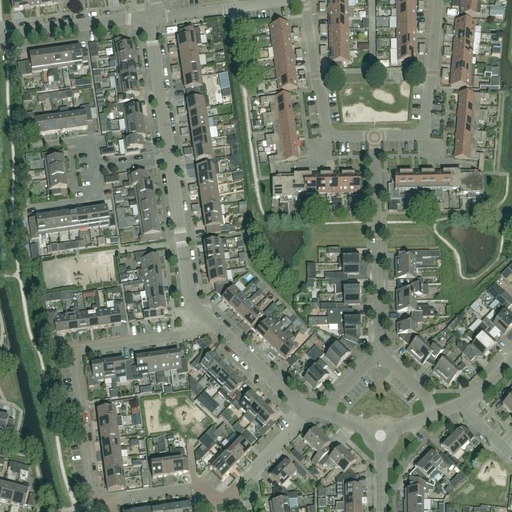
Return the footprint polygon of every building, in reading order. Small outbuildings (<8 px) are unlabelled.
[(23,10),(21,0),(9,0),(11,11),(23,10)] [(34,8),(33,0),(21,0),(23,10),(34,8)] [(327,0),(328,9),(347,9),(346,0),(327,0)] [(480,6),(461,4),(460,16),(479,17),(480,6)] [(415,18),(414,7),(395,8),(395,18),(415,18)] [(347,19),(347,9),(328,9),(328,20),(347,19)] [(415,18),(395,18),(396,29),(415,29),(415,18)] [(348,30),(347,19),(328,20),(328,30),(348,30)] [(455,21),(454,32),(473,34),(474,23),(455,21)] [(270,38),(289,35),(288,24),(269,26),(270,38)] [(415,39),(415,29),(396,29),(396,40),(415,39)] [(199,30),(190,31),(177,33),(177,39),(178,49),(196,47),(201,46),(199,30)] [(348,30),(328,30),(329,41),(348,41),(348,30)] [(451,32),(451,36),(454,37),(453,43),(472,45),(473,34),(454,32),(451,32)] [(289,35),(270,38),(272,48),(291,46),(289,35)] [(415,50),(415,39),(396,40),(396,51),(415,50)] [(125,46),(125,40),(112,42),(114,58),(132,55),(131,45),(125,46)] [(348,52),(348,41),(329,41),(329,52),(348,52)] [(453,43),(452,54),(471,56),(472,45),(453,43)] [(89,45),(88,45),(90,58),(91,61),(98,60),(95,44),(89,45)] [(291,46),(272,48),(273,59),(292,56),(291,46)] [(197,57),(196,47),(178,49),(180,59),(197,57)] [(80,48),(69,49),(72,67),(73,75),(77,74),(76,67),(82,66),(82,68),(88,67),(86,54),(86,50),(80,51),(80,48)] [(69,49),(59,51),(62,69),(67,68),(69,76),(73,75),(72,67),(69,49)] [(415,50),(396,51),(396,62),(415,62),(415,50)] [(62,69),(59,51),(49,52),(53,78),(53,84),(54,91),(58,91),(57,84),(59,84),(57,69),(62,69)] [(49,52),(39,54),(41,72),(47,71),(48,78),(53,78),(49,52)] [(348,52),(329,52),(329,63),(348,63),(348,52)] [(41,72),(39,54),(28,55),(29,62),(24,62),(25,76),(31,75),(31,73),(41,72)] [(452,54),(451,65),(470,67),(471,56),(452,54)] [(114,58),(109,59),(109,63),(115,62),(116,68),(134,65),(132,55),(114,58)] [(294,67),(292,56),(273,59),(275,70),(294,67)] [(199,67),(197,57),(180,59),(181,70),(199,67)] [(216,69),(224,67),(222,60),(214,62),(216,69)] [(116,68),(117,74),(108,75),(108,79),(113,79),(135,75),(134,65),(116,68)] [(470,67),(451,65),(450,75),(470,77),(470,67)] [(200,77),(199,67),(181,70),(183,80),(200,77)] [(294,67),(275,70),(276,80),(295,78),(294,67)] [(137,86),(135,75),(113,79),(115,89),(137,86)] [(470,77),(450,75),(450,87),(469,88),(470,77)] [(200,77),(183,80),(184,90),(185,90),(186,96),(206,93),(205,87),(202,87),(200,77)] [(297,89),(295,78),(276,80),(278,91),(297,89)] [(174,88),(181,87),(179,79),(172,80),(174,88)] [(137,86),(115,89),(117,105),(133,103),(132,97),(138,96),(137,86)] [(206,93),(186,96),(187,101),(186,101),(187,112),(205,109),(209,109),(208,98),(206,98),(206,93)] [(489,96),(459,93),(458,105),(479,106),(479,101),(488,102),(489,96)] [(269,109),(290,106),(289,95),(259,99),(260,105),(269,104),(269,109)] [(133,103),(117,105),(111,106),(112,110),(117,109),(118,113),(120,115),(123,114),(124,120),(141,118),(140,107),(133,108),(133,103)] [(458,105),(457,115),(487,118),(487,112),(479,111),(479,106),(458,105)] [(73,113),(76,131),(86,129),(86,123),(91,122),(89,106),(80,108),(79,109),(80,112),(73,113)] [(290,106),(269,109),(270,114),(261,116),(262,121),(292,117),(290,106)] [(59,115),(53,116),(56,134),(66,132),(63,109),(58,110),(59,115)] [(67,109),(63,109),(66,132),(76,131),(73,113),(67,114),(67,109)] [(205,109),(187,112),(189,122),(207,119),(205,109)] [(105,114),(99,116),(98,116),(100,124),(107,123),(105,114)] [(43,117),(33,119),(33,115),(25,116),(28,137),(46,135),(43,117)] [(457,115),(456,126),(477,128),(478,123),(486,123),(487,118),(457,115)] [(53,116),(43,117),(46,135),(56,134),(53,116)] [(292,117),(262,121),(263,127),(272,125),(272,131),(293,128),(292,117)] [(143,128),(141,118),(124,120),(125,130),(143,128)] [(208,130),(207,119),(189,122),(190,132),(208,130)] [(107,123),(100,124),(100,127),(101,134),(108,133),(107,123)] [(477,128),(456,126),(455,137),(485,139),(486,134),(477,133),(477,128)] [(125,130),(126,136),(122,137),(122,141),(126,140),(126,141),(140,139),(144,138),(143,128),(125,130)] [(293,128),(272,131),(273,136),(264,137),(265,142),(295,138),(293,128)] [(209,140),(208,130),(190,132),(192,142),(209,140)] [(455,137),(455,148),(476,149),(476,144),(485,145),(485,139),(455,137)] [(296,149),(295,138),(265,142),(266,148),(275,147),(275,152),(296,149)] [(142,149),(140,139),(126,141),(126,140),(122,141),(125,156),(139,153),(138,149),(142,149)] [(211,150),(209,140),(192,142),(193,152),(211,150)] [(476,149),(455,148),(454,159),(478,161),(477,170),(483,171),(484,155),(475,155),(476,149)] [(296,149),(275,152),(276,157),(267,158),(270,174),(275,173),(273,163),(298,160),(296,149)] [(211,150),(193,152),(195,163),(196,163),(212,160),(211,150)] [(45,171),(63,168),(61,158),(55,159),(54,153),(40,155),(41,161),(44,161),(45,171)] [(228,158),(229,163),(234,168),(239,167),(237,157),(228,158)] [(215,160),(212,160),(196,163),(196,168),(197,179),(215,176),(219,176),(217,165),(216,166),(215,160)] [(64,178),(63,168),(45,171),(47,181),(64,178)] [(129,183),(122,184),(123,189),(129,188),(133,187),(147,185),(146,174),(139,175),(138,172),(127,173),(127,174),(128,177),(129,183)] [(427,192),(427,172),(416,173),(416,192),(427,192)] [(438,191),(437,172),(427,172),(427,192),(427,200),(438,200),(438,191)] [(449,191),(448,172),(437,172),(438,191),(449,191)] [(460,172),(448,172),(449,191),(456,191),(456,196),(460,196),(460,177),(460,172)] [(394,173),(394,185),(387,185),(388,212),(396,212),(396,206),(399,206),(399,192),(406,192),(405,173),(394,173)] [(416,173),(405,173),(406,192),(416,192),(416,173)] [(336,174),(325,175),(326,194),(337,194),(336,174)] [(347,174),(336,174),(337,194),(347,193),(347,174)] [(351,198),(351,193),(359,193),(358,174),(347,174),(347,193),(347,198),(351,198)] [(304,175),(292,175),(292,180),(293,199),(297,199),(297,194),(304,194),(304,175)] [(315,194),(315,175),(304,175),(304,194),(315,194)] [(325,175),(315,175),(315,194),(326,194),(325,175)] [(216,186),(215,176),(197,179),(198,189),(216,186)] [(470,176),(460,177),(460,196),(466,196),(467,200),(470,200),(470,176)] [(481,176),(470,176),(470,200),(474,200),(474,195),(482,195),(481,176)] [(64,178),(47,181),(48,191),(46,191),(47,197),(60,195),(59,190),(66,189),(64,178)] [(282,180),(271,181),(271,200),(279,200),(279,204),(283,204),(282,180)] [(292,180),(282,180),(283,204),(287,204),(287,199),(293,199),(292,180)] [(151,184),(147,185),(133,187),(135,197),(153,194),(151,184)] [(216,186),(198,189),(200,199),(218,196),(216,186)] [(136,203),(129,204),(129,208),(136,207),(154,205),(153,194),(135,197),(136,203)] [(218,196),(200,199),(201,209),(219,206),(218,196)] [(154,205),(136,207),(138,217),(156,215),(154,205)] [(219,206),(201,209),(203,219),(221,217),(219,206)] [(113,214),(107,215),(106,208),(96,210),(98,228),(108,226),(109,229),(115,228),(113,214)] [(123,209),(115,210),(117,220),(124,219),(123,209)] [(96,210),(86,211),(88,229),(98,228),(96,210)] [(88,229),(86,211),(75,213),(78,231),(88,229)] [(75,213),(65,214),(68,232),(78,231),(75,213)] [(68,232),(65,214),(55,216),(58,234),(68,232)] [(156,215),(138,217),(139,227),(157,225),(156,215)] [(55,216),(45,217),(48,235),(58,234),(55,216)] [(45,217),(35,219),(27,220),(31,241),(38,239),(38,237),(48,235),(45,217)] [(221,217),(203,219),(204,229),(205,229),(206,235),(220,233),(234,231),(234,229),(233,228),(229,226),(222,227),(221,217)] [(124,219),(117,220),(117,224),(118,230),(125,229),(124,223),(124,219)] [(141,237),(139,238),(139,244),(153,242),(159,241),(159,235),(157,225),(139,227),(141,237)] [(225,241),(221,241),(203,244),(204,254),(222,251),(226,251),(225,241)] [(226,251),(222,251),(204,254),(206,264),(224,262),(223,255),(229,254),(228,251),(226,251)] [(157,257),(151,258),(150,253),(134,255),(135,265),(140,264),(141,271),(159,268),(157,257)] [(337,265),(358,264),(357,254),(341,254),(342,260),(337,260),(337,265)] [(414,259),(395,259),(395,270),(415,269),(415,264),(421,264),(421,259),(421,258),(417,258),(414,259)] [(224,262),(206,264),(207,274),(225,272),(224,262)] [(342,274),(334,274),(334,280),(346,280),(346,275),(358,275),(358,264),(337,265),(338,270),(342,269),(342,274)] [(159,268),(141,271),(136,272),(138,282),(160,279),(159,268)] [(415,280),(415,269),(395,270),(395,280),(409,280),(409,286),(421,286),(421,280),(415,280)] [(225,272),(207,274),(209,285),(214,284),(215,293),(228,286),(227,282),(226,282),(225,272)] [(160,279),(138,282),(138,286),(143,286),(144,292),(162,290),(160,279)] [(347,285),(346,280),(329,280),(329,286),(334,286),(334,296),(338,296),(358,295),(358,285),(347,285)] [(228,286),(215,293),(221,299),(221,300),(228,307),(241,294),(233,287),(231,289),(228,286)] [(421,286),(409,286),(409,292),(395,292),(396,303),(415,302),(415,297),(421,297),(421,286)] [(499,290),(496,294),(500,297),(510,307),(511,304),(511,300),(504,293),(500,289),(499,290)] [(145,299),(140,300),(141,304),(163,300),(162,290),(144,292),(145,299)] [(97,292),(93,292),(95,307),(98,329),(109,327),(106,310),(100,311),(97,292)] [(241,294),(228,307),(235,314),(248,301),(241,294)] [(267,294),(257,302),(265,311),(275,303),(267,294)] [(358,295),(338,296),(338,300),(343,300),(343,306),(359,305),(358,295)] [(248,301),(235,314),(243,321),(255,309),(250,304),(256,298),(254,296),(248,301)] [(498,305),(492,311),(496,315),(510,329),(511,326),(511,316),(506,311),(510,307),(500,297),(496,301),(495,302),(498,305)] [(163,300),(141,304),(142,308),(143,314),(143,320),(159,318),(164,318),(163,312),(165,312),(163,300)] [(415,302),(396,303),(396,313),(410,313),(410,319),(422,319),(434,318),(433,310),(428,310),(428,307),(416,307),(415,302)] [(112,309),(106,310),(109,327),(120,326),(120,324),(125,323),(123,303),(111,304),(112,309)] [(92,312),(85,313),(87,330),(98,329),(95,307),(91,307),(92,312)] [(70,315),(64,316),(66,333),(77,332),(73,309),(70,310),(70,315)] [(77,309),(73,309),(77,332),(77,334),(83,333),(83,331),(87,330),(85,313),(78,314),(77,309)] [(255,309),(243,321),(250,329),(251,328),(255,332),(265,322),(267,320),(263,316),(255,309)] [(352,316),(352,311),(335,311),(326,311),(327,327),(337,326),(359,326),(359,315),(352,316)] [(66,333),(64,316),(56,317),(56,312),(46,314),(49,335),(55,334),(55,335),(66,333)] [(510,329),(495,315),(489,322),(485,319),(481,323),(482,323),(491,332),(494,328),(503,336),(510,329)] [(269,318),(265,322),(255,332),(255,333),(262,340),(275,327),(279,323),(269,318)] [(422,319),(410,319),(410,324),(396,325),(396,336),(398,336),(398,339),(403,343),(410,335),(416,335),(416,325),(422,324),(422,319)] [(275,327),(262,340),(269,347),(282,335),(278,331),(283,327),(279,323),(275,327)] [(292,334),(296,325),(291,323),(287,332),(292,334)] [(482,323),(471,334),(489,351),(496,344),(487,335),(491,332),(482,323)] [(359,336),(359,326),(337,326),(337,331),(338,331),(339,336),(341,336),(341,340),(355,346),(355,336),(359,336)] [(282,335),(269,347),(277,355),(289,342),(293,338),(285,331),(282,335)] [(469,332),(464,336),(473,344),(470,348),(469,346),(465,350),(470,354),(474,358),(477,355),(481,359),(489,351),(471,334),(469,332)] [(410,335),(403,343),(409,348),(405,352),(413,359),(427,345),(419,338),(416,335),(410,335)] [(427,345),(413,359),(421,367),(429,359),(433,363),(437,358),(440,355),(443,351),(432,341),(427,345)] [(289,342),(277,355),(284,362),(297,349),(289,342)] [(328,347),(343,361),(350,354),(338,343),(334,347),(331,344),(328,347)] [(310,351),(319,360),(323,356),(314,347),(310,351)] [(343,361),(328,347),(325,351),(328,354),(324,358),(335,369),(343,361)] [(440,355),(437,358),(441,362),(432,372),(440,379),(453,365),(445,358),(449,353),(445,349),(443,351),(440,355)] [(470,354),(465,350),(461,354),(470,363),(474,358),(470,354)] [(319,360),(310,351),(306,356),(315,364),(319,360)] [(178,353),(167,354),(169,371),(176,370),(177,375),(187,374),(185,360),(179,361),(178,353)] [(169,371),(167,354),(156,356),(160,384),(164,384),(163,372),(169,371)] [(210,355),(205,359),(201,355),(190,367),(194,371),(197,374),(200,370),(206,375),(218,363),(210,355)] [(156,356),(146,357),(148,374),(155,373),(156,385),(160,384),(156,356)] [(286,363),(291,368),(298,361),(293,356),(286,363)] [(148,374),(146,357),(135,359),(136,367),(130,368),(132,382),(142,380),(141,375),(148,374)] [(129,362),(123,362),(123,360),(112,362),(115,384),(119,384),(118,379),(125,378),(126,383),(132,382),(130,368),(129,362)] [(310,366),(307,369),(321,383),(328,376),(323,371),(327,367),(320,361),(317,365),(313,369),(310,366)] [(115,384),(112,362),(101,364),(104,381),(110,380),(111,385),(115,384)] [(218,363),(206,375),(210,380),(207,383),(210,386),(225,370),(218,363)] [(90,367),(84,368),(87,388),(97,387),(97,382),(104,381),(101,364),(90,365),(90,367)] [(453,365),(440,379),(447,387),(465,368),(461,364),(457,369),(453,365)] [(321,383),(307,369),(303,373),(306,376),(302,380),(314,391),(321,383)] [(225,370),(210,386),(213,389),(216,385),(221,390),(233,378),(225,370)] [(221,390),(218,394),(222,398),(230,406),(235,401),(240,396),(235,391),(241,385),(233,378),(221,390)] [(511,387),(506,394),(510,398),(502,406),(510,415),(511,413),(511,387)] [(199,397),(201,395),(193,388),(189,392),(197,399),(199,397)] [(235,401),(230,406),(237,413),(240,409),(246,414),(258,402),(250,394),(239,405),(235,401)] [(250,419),(247,422),(241,429),(244,431),(250,425),(253,422),(265,409),(258,402),(246,414),(250,419)] [(98,421),(116,419),(114,408),(111,409),(110,403),(97,405),(97,410),(96,410),(98,421)] [(265,409),(253,422),(258,426),(255,430),(262,437),(273,425),(269,421),(273,417),(265,409)] [(8,418),(0,416),(0,434),(3,435),(4,436),(8,418)] [(116,419),(98,421),(99,431),(117,429),(121,428),(120,418),(116,419)] [(8,420),(4,434),(4,436),(3,435),(2,439),(8,441),(14,422),(8,420)] [(223,424),(219,429),(216,432),(219,435),(223,432),(220,430),(224,426),(223,424)] [(310,449),(323,436),(315,428),(302,441),(310,449)] [(455,430),(447,438),(460,450),(467,443),(474,449),(478,445),(468,435),(461,428),(457,432),(455,430)] [(117,429),(99,431),(100,441),(118,439),(117,429)] [(323,436),(310,449),(317,455),(310,462),(315,466),(318,464),(317,463),(324,456),(327,453),(329,451),(326,448),(330,443),(323,436)] [(250,450),(237,437),(229,445),(242,458),(250,450)] [(449,455),(445,459),(452,466),(455,469),(459,465),(453,458),(460,450),(447,438),(440,446),(449,455)] [(118,439),(100,441),(102,451),(119,449),(118,439)] [(205,443),(202,446),(205,450),(209,447),(213,443),(209,439),(205,443)] [(229,445),(225,450),(221,447),(219,449),(222,452),(235,465),(242,458),(229,445)] [(198,450),(194,454),(195,458),(197,458),(202,453),(205,450),(202,446),(198,450)] [(327,453),(324,456),(317,463),(318,464),(322,467),(324,465),(331,472),(335,467),(348,454),(340,447),(331,457),(327,453)] [(126,448),(119,449),(102,451),(103,461),(121,459),(120,453),(126,452),(126,448)] [(180,460),(180,457),(179,451),(173,451),(172,448),(168,449),(169,458),(172,476),(182,474),(182,473),(188,473),(186,459),(180,460)] [(294,451),(289,455),(299,464),(304,460),(294,451)] [(222,452),(215,460),(228,472),(235,465),(222,452)] [(429,452),(421,460),(434,472),(438,468),(441,471),(444,471),(446,469),(448,471),(452,466),(448,462),(445,459),(442,457),(438,461),(429,452)] [(348,454),(335,467),(343,474),(341,476),(336,481),(339,484),(353,477),(350,472),(348,470),(355,461),(348,454)] [(169,458),(159,459),(162,477),(172,476),(169,458)] [(121,459),(103,461),(104,471),(122,469),(121,459)] [(162,477),(159,459),(149,461),(151,479),(162,477)] [(228,472),(215,460),(208,467),(221,480),(228,472)] [(421,460),(413,468),(423,477),(417,482),(433,488),(434,485),(428,478),(434,472),(421,460)] [(283,461),(275,468),(288,481),(295,473),(302,480),(306,476),(296,466),(292,470),(283,461)] [(462,465),(447,481),(452,486),(467,470),(462,465)] [(288,481),(275,468),(268,476),(278,485),(272,491),(273,497),(282,495),(287,494),(281,488),(288,481)] [(122,469),(104,471),(105,481),(123,479),(122,469)] [(353,477),(339,484),(336,485),(337,498),(342,498),(360,497),(360,487),(355,487),(355,476),(353,477)] [(123,479),(105,481),(107,492),(125,490),(123,479)] [(404,501),(403,501),(422,501),(422,496),(428,495),(428,492),(431,492),(433,488),(417,482),(408,479),(408,490),(404,490),(404,501)] [(10,487),(3,485),(0,498),(0,502),(11,506),(16,488),(17,484),(11,483),(10,487)] [(16,488),(11,506),(23,509),(28,491),(29,487),(23,485),(22,490),(16,488)] [(282,495),(282,501),(269,503),(270,511),(280,511),(288,511),(287,501),(296,499),(295,493),(287,494),(282,495)] [(342,498),(342,504),(335,504),(335,508),(360,508),(360,497),(342,498)] [(411,511),(422,511),(422,501),(403,501),(403,511),(411,511)]
